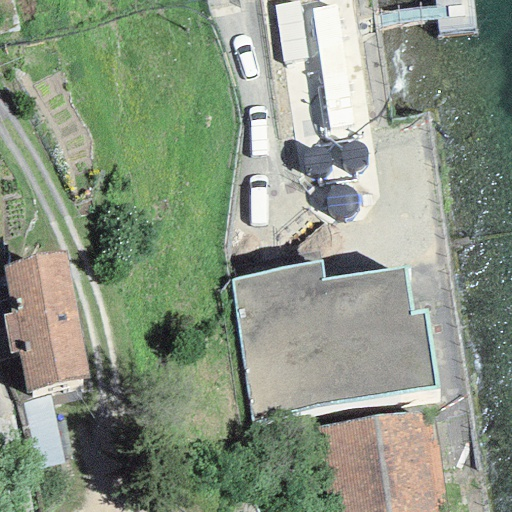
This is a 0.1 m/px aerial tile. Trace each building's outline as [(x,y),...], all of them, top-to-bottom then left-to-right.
[(361,0),(265,0),(274,65),(368,53),(361,0)] [(25,394),(88,378),(64,252),(2,265),(10,314),(1,315),(9,354),(17,352),(25,394)] [(231,283),(252,426),(307,411),(435,389),(422,311),(412,314),(405,269),(324,280),(321,263),(231,283)] [(326,511),(433,511),(433,506),(421,429),(418,411),(314,427),(326,511)] [(421,429),(433,506),(444,504),(432,427),(421,429)]
